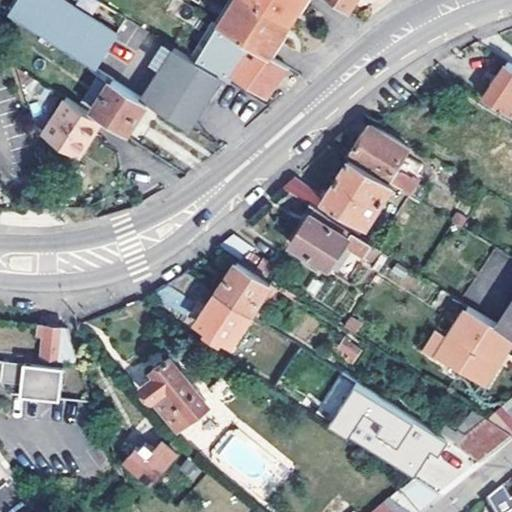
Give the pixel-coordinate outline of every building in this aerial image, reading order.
[(19,0),(10,15),(95,69),(118,34),(62,0),(19,0)] [(190,24),(199,11),(181,0),(174,0),(167,11),(190,24)] [(237,0),(222,25),(271,54),(287,29),(292,20),(259,0),(237,0)] [(259,0),(292,20),(303,3),(305,0),(259,0)] [(335,0),(350,9),(356,0),(335,0)] [(289,65),(271,54),(222,25),(198,63),(221,77),(229,82),(232,76),(267,98),(289,65)] [(189,128),(221,77),(198,63),(174,48),(143,99),(148,102),(189,128)] [(486,97),(511,113),(511,64),(508,62),(486,97)] [(143,99),(113,80),(94,110),(128,132),(148,102),(143,99)] [(103,121),(73,102),(51,138),(79,156),(103,121)] [(375,120),(351,156),(394,183),(411,194),(419,181),(397,167),(413,143),(375,120)] [(326,196),(297,177),(286,187),(316,207),(361,236),(394,183),(351,156),(329,190),(326,196)] [(361,236),(316,207),(293,244),(330,268),(346,244),(366,256),(374,244),(361,236)] [(220,245),(243,259),(255,247),(233,233),(220,245)] [(218,291),(252,313),(270,283),(236,262),(218,291)] [(351,281),(366,291),(377,274),(365,267),(358,277),(354,275),(351,281)] [(167,284),(153,293),(187,314),(195,302),(167,284)] [(233,342),(252,313),(218,291),(199,321),(209,327),(206,332),(214,337),(212,339),(219,343),(223,336),(233,342)] [(159,329),(168,317),(143,300),(127,306),(159,329)] [(511,332),(511,305),(500,325),(511,332)] [(511,332),(500,325),(471,307),(439,353),(484,383),(497,365),(492,360),(500,348),(506,352),(511,343),(511,332)] [(48,326),(40,325),(39,335),(44,335),(42,355),(77,359),(67,328),(48,326)] [(363,348),(346,337),(341,346),(352,353),(349,358),(355,363),(363,348)] [(492,360),(497,365),(506,352),(500,348),(492,360)] [(159,378),(146,390),(157,403),(160,403),(172,416),(171,418),(180,428),(190,419),(199,418),(209,409),(211,397),(172,356),(155,373),(159,378)] [(66,365),(0,358),(0,376),(12,393),(62,398),(66,365)] [(328,420),(413,475),(414,476),(431,450),(439,454),(449,439),(354,379),(328,420)] [(511,395),(488,416),(511,431),(511,395)] [(480,459),(511,433),(511,431),(488,416),(455,444),(480,459)] [(135,440),(123,453),(152,481),(177,453),(155,433),(148,439),(144,436),(138,443),(135,440)] [(0,511),(3,511),(0,507),(0,492),(18,478),(0,453),(0,511)] [(203,466),(190,455),(180,467),(194,478),(203,466)] [(369,511),(413,511),(438,491),(414,476),(413,475),(369,511)] [(511,511),(511,504),(502,488),(486,501),(492,511),(511,511)]
